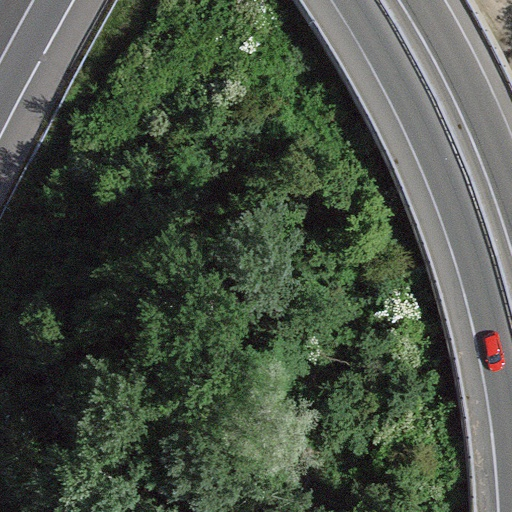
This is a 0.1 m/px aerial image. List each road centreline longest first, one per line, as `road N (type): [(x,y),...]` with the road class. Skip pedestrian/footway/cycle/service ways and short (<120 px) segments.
road 1 (motorway): [(349,0),(394,75),(442,184),(485,309),(511,455)]
road 2 (motorway): [(511,181),(422,0)]
